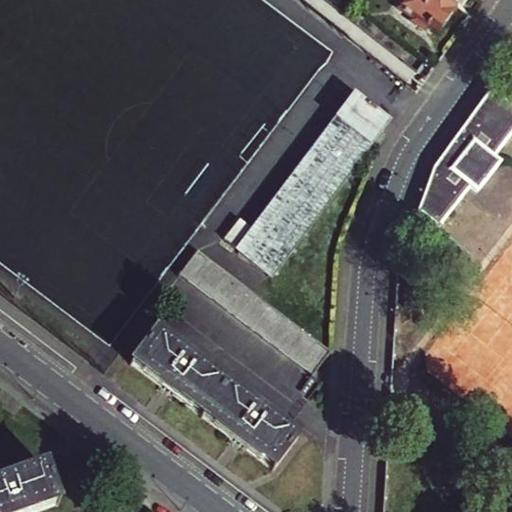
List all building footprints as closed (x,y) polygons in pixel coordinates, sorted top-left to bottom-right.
[(440,32),(457,9),(444,0),(412,0),(413,19),(412,21),(425,31),(430,24),(440,32)] [(462,0),(444,0),(457,9),(462,0)] [(511,136),(511,107),(490,92),(452,146),(436,168),(412,227),(420,230),(432,223),(443,232),(474,190),(481,195),(503,165),(496,160),(511,136)] [(337,121),(369,145),(388,123),(355,97),(337,121)] [(369,145),(337,121),(239,252),(270,275),(369,145)] [(182,275),(194,284),(210,261),(198,252),(182,275)] [(210,261),(194,284),(206,293),(222,271),(210,261)] [(206,293),(218,302),(234,280),(222,271),(206,293)] [(234,280),(218,302),(230,311),(247,289),(234,280)] [(259,298),(247,289),(230,311),(242,320),(259,298)] [(270,307),(259,298),(242,320),(254,329),(270,307)] [(254,329),(266,338),(282,316),(270,307),(254,329)] [(266,338),(278,347),(295,325),(282,316),(266,338)] [(278,347),(290,356),(307,335),(295,325),(278,347)] [(298,439),(155,332),(131,365),(273,471),(298,439)] [(307,335),(290,356),(302,365),(319,343),(307,335)] [(331,353),(319,343),(302,365),(315,375),(331,353)] [(0,511),(38,511),(58,505),(45,466),(0,482),(0,511)]
